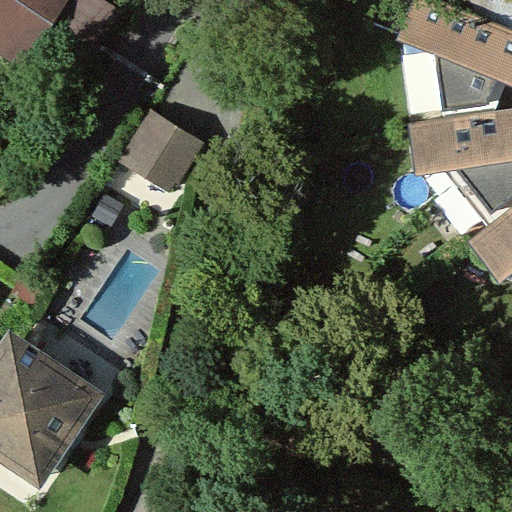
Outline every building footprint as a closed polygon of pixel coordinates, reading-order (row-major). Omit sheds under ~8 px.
[(0,0),(0,52),(26,70),(50,33),(71,0),(0,0)] [(102,0),(71,0),(50,33),(69,44),(57,63),(82,78),(126,15),(102,0)] [(511,33),(426,0),(415,0),(398,46),(434,60),(506,88),(511,90),(511,33)] [(446,123),(495,116),(506,88),(434,60),(446,123)] [(511,113),(495,116),(446,123),(409,129),(417,181),(447,176),(511,166),(511,113)] [(204,143),(156,114),(124,167),(172,196),(204,143)] [(511,166),(447,176),(489,232),(511,213),(511,166)] [(511,213),(489,232),(470,247),(502,289),(511,280),(511,213)] [(107,395),(10,333),(0,349),(0,460),(45,490),(107,395)]
